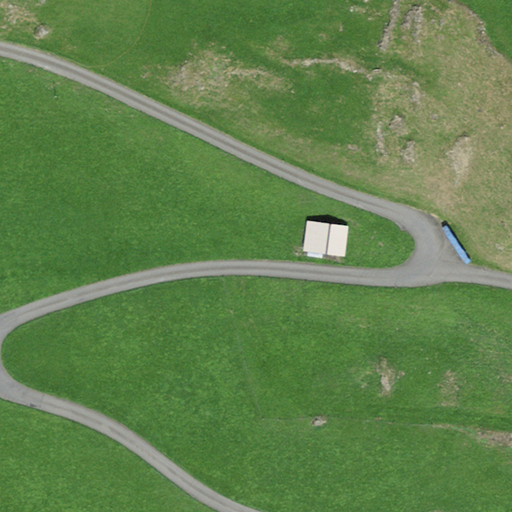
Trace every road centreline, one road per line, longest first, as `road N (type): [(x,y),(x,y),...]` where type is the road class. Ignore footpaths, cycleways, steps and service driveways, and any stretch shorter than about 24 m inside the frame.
road 1 (unclassified): [(0,327),(20,314),(187,270),(407,276),(430,260),(431,249),(409,219),(55,64),(0,48)]
road 2 (unclassified): [(238,511),(110,428),(0,381)]
